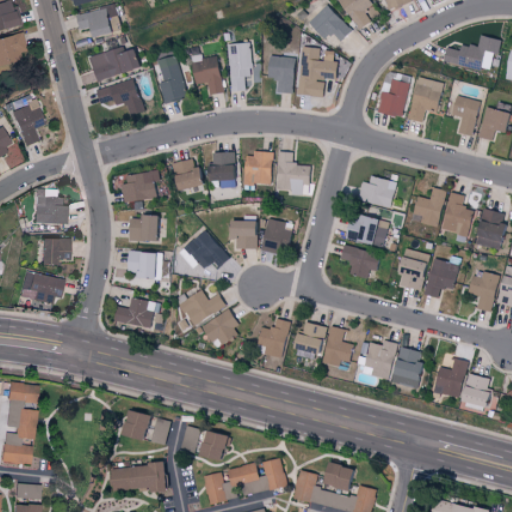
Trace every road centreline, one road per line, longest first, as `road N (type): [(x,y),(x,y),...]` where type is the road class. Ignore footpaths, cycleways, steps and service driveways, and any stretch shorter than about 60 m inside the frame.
road 1 (residential): [(0,193),(177,134),(241,123),(301,123),(511,176)]
road 2 (residential): [(307,291),(361,80),(405,37),(463,8),(511,1)]
road 3 (residential): [(43,0),(103,246),(79,350)]
road 4 (secondary): [(79,350),(423,439)]
road 5 (residential): [(256,287),(307,291),(511,345)]
